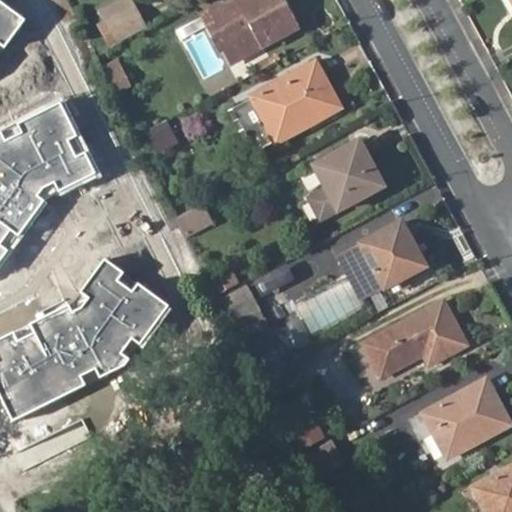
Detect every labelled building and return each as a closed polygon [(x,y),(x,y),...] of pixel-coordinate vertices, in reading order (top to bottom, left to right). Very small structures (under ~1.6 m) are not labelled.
[(280,0),(243,0),(206,21),(220,48),(254,30),(262,46),(295,28),(280,0)] [(0,47),(4,51),(26,21),(0,2),(0,47)] [(108,24),(116,41),(143,26),(134,9),(108,24)] [(262,46),(254,30),(220,48),(229,65),(262,46)] [(101,64),(113,92),(129,85),(117,57),(101,64)] [(252,98),(232,108),(249,140),(269,130),(275,141),(330,113),(315,85),(324,80),(316,63),(252,98)] [(340,108),(324,80),(315,85),(330,113),(340,108)] [(60,195),(95,177),(85,155),(75,160),(68,145),(79,140),(61,103),(17,124),(23,135),(8,142),(4,134),(0,135),(0,261),(42,203),(36,199),(44,189),(54,184),(60,195)] [(153,154),(177,144),(171,128),(147,138),(153,154)] [(313,165),(335,209),(380,185),(357,142),(313,165)] [(176,217),(182,231),(209,217),(202,204),(176,217)] [(182,231),(185,236),(212,223),(209,217),(182,231)] [(370,264),(383,288),(422,267),(399,222),(336,258),(347,278),(370,264)] [(122,278),(102,263),(78,296),(89,303),(82,312),(70,318),(67,312),(0,344),(0,394),(13,421),(80,389),(76,380),(94,371),(99,381),(123,370),(129,361),(122,355),(132,342),(141,349),(170,309),(136,285),(129,296),(116,286),(122,278)] [(347,278),(360,301),(383,288),(370,264),(347,278)] [(220,292),(239,282),(232,270),(214,280),(220,292)] [(347,278),(294,308),(310,339),(364,309),(360,301),(347,278)] [(240,290),(217,301),(231,330),(254,318),(240,290)] [(441,299),(361,344),(379,378),(420,355),(426,365),(465,344),(441,299)] [(238,343),(261,332),(254,318),(231,330),(238,343)] [(255,379),(267,400),(294,386),(283,364),(255,379)] [(421,411),(445,456),(507,422),(483,378),(421,411)] [(314,419),(289,434),(300,450),(324,435),(314,419)] [(330,441),(299,457),(307,471),(337,453),(330,441)] [(341,461),(337,453),(307,471),(311,479),(341,461)] [(511,511),(511,468),(461,496),(469,511),(511,511)]
